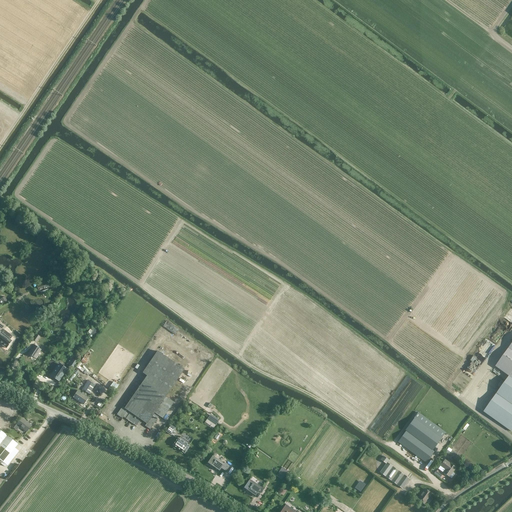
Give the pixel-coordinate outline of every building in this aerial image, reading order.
[(48,281),(36,286),(38,290),(44,288),(44,289),(49,287),(50,287),(50,286),(48,281)] [(179,330),(167,321),(163,326),(175,335),(179,330)] [(0,323),(0,343),(6,348),(12,341),(10,339),(12,336),(9,334),(3,329),(4,327),(0,323)] [(95,338),(99,331),(94,328),(92,330),(90,329),(88,332),(95,338)] [(511,429),(511,343),(496,366),(509,376),(483,411),(511,431),(511,429)] [(34,345),(28,353),(35,358),(41,350),(34,345)] [(136,426),(141,420),(146,423),(145,426),(150,429),(159,416),(163,418),(174,402),(165,396),(184,369),(157,351),(143,373),(147,376),(125,408),(122,406),(117,414),(122,418),(123,417),(126,419),(136,426)] [(53,373),(53,374),(56,376),(55,377),(54,378),(56,378),(59,381),(67,369),(59,364),(53,373)] [(89,394),(95,385),(88,380),(82,389),(89,394)] [(195,389),(189,398),(191,400),(196,392),(201,396),(202,394),(195,389)] [(88,398),(77,391),(73,397),(84,405),(88,398)] [(434,452),(432,451),(445,432),(418,412),(405,430),(406,431),(398,442),(426,463),(434,452)] [(207,419),(216,424),(218,420),(210,415),(207,419)] [(26,432),(31,425),(21,418),(16,424),(26,432)] [(0,459),(7,465),(19,451),(15,448),(18,444),(0,429),(0,459)] [(172,445),(184,453),(189,446),(188,445),(189,443),(179,436),(178,439),(177,438),(172,445)] [(452,450),(449,454),(456,460),(459,455),(452,450)] [(220,470),(224,473),(229,466),(224,463),(223,464),(212,456),(207,463),(219,471),(220,470)] [(410,479),(409,479),(412,474),(390,458),(389,460),(383,456),(381,459),(386,463),(380,472),(402,489),(410,479)] [(445,460),(440,465),(445,469),(443,472),(449,477),(456,468),(449,463),(445,460)] [(379,511),(395,491),(374,476),(358,465),(344,484),(360,495),(347,511),(379,511)] [(276,475),(283,479),(288,470),(282,466),(276,475)] [(261,486),(259,489),(248,481),(243,488),(255,496),(258,491),(261,493),(265,488),(261,486)] [(431,493),(425,489),(418,498),(424,503),(431,493)]
